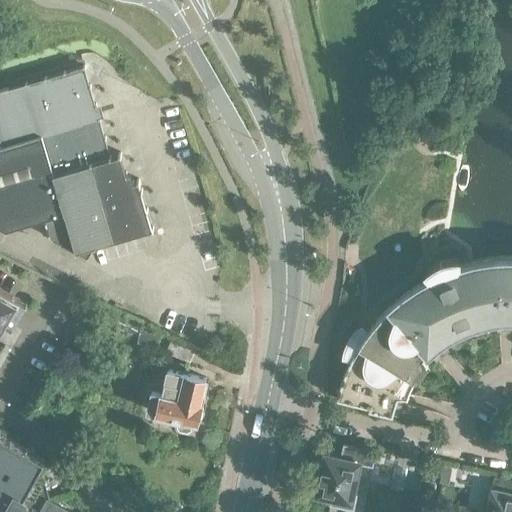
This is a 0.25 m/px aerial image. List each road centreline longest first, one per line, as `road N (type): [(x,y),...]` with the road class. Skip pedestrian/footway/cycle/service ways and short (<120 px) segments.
road 1 (secondary): [(161,0),(283,221)]
road 2 (secondary): [(283,221),(279,163),(264,122),(200,0)]
road 3 (secondary): [(266,404),(285,307),(283,221)]
road 4 (residential): [(308,413),(457,446)]
road 5 (residential): [(0,408),(38,432),(109,511)]
